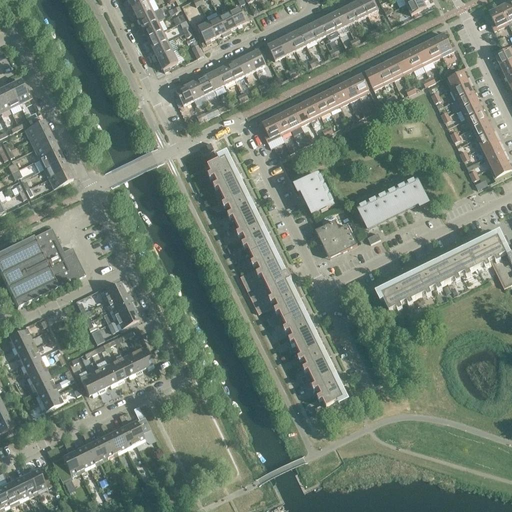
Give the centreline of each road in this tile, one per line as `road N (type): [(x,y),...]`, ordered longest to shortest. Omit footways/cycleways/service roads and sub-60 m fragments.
road 1 (residential): [(0,468),(178,378),(130,272)]
road 2 (residential): [(321,290),(511,199)]
road 3 (residential): [(151,90),(308,15),(310,0)]
road 4 (residential): [(321,290),(240,120)]
road 5 (residential): [(91,191),(23,53),(11,41),(0,43)]
road 6 (residential): [(0,322),(29,320),(130,272)]
